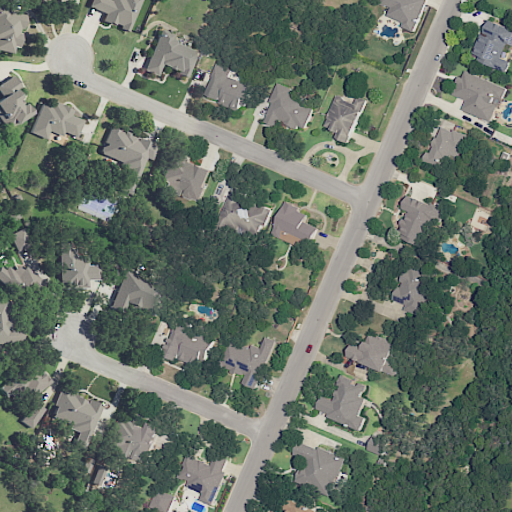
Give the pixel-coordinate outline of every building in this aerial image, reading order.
[(140,0),(90,0),(88,7),(104,13),(101,21),(129,32),(140,0)] [(413,31),(425,0),(379,0),(380,0),(390,5),(386,15),(403,22),(401,26),(413,31)] [(0,50),(17,54),(25,13),(0,8),(0,50)] [(506,70),(510,61),(501,58),(506,44),(511,46),(511,28),(486,19),(472,58),(506,70)] [(187,79),(198,48),(158,33),(144,71),(157,76),(161,65),(178,72),(177,75),(187,79)] [(205,97),(242,109),(250,84),(228,77),(231,68),(215,63),(205,97)] [(466,100),(462,110),(492,122),(506,87),(462,70),(452,95),(466,100)] [(30,115),(16,91),(21,88),(14,76),(0,83),(0,95),(1,98),(0,98),(0,121),(5,129),(30,115)] [(304,133),(315,101),(274,85),(268,102),(270,103),(265,118),(304,133)] [(349,143),(366,99),(356,95),(352,104),(334,97),(323,125),(337,131),(335,137),(349,143)] [(30,133),(45,139),(48,131),(62,137),(64,133),(76,138),(83,120),(71,116),(74,109),(44,98),(30,133)] [(465,135),(439,125),(425,161),(451,171),(465,135)] [(131,195),(145,158),(151,161),(157,145),(109,128),(99,155),(129,166),(119,191),(131,195)] [(210,170),(171,154),(161,180),(167,183),(164,189),(181,196),(182,196),(197,202),(210,170)] [(271,209),(247,200),(249,192),(231,186),(216,229),(226,233),(228,227),(260,238),(271,209)] [(397,236),(421,246),(430,222),(436,224),(443,209),(408,195),(402,209),(407,211),(397,236)] [(304,246),(305,243),(311,245),(318,227),(304,222),(308,211),(282,203),(271,235),(304,246)] [(9,234),(16,250),(30,244),(23,228),(9,234)] [(88,288),(88,280),(99,280),(99,266),(88,266),(88,256),(74,256),(74,242),(59,243),(60,288),(88,288)] [(0,267),(0,281),(20,304),(43,284),(25,264),(12,275),(3,265),(0,267)] [(426,268),(396,274),(399,285),(391,286),(394,303),(405,301),(408,315),(434,310),(426,268)] [(154,319),(165,288),(123,273),(112,304),(154,319)] [(0,344),(21,344),(20,328),(8,328),(7,299),(0,299),(0,344)] [(214,338),(174,322),(162,353),(201,369),(214,338)] [(347,356),(395,376),(399,367),(392,364),(400,345),(369,332),(363,347),(353,343),(347,356)] [(274,340),(264,336),(260,348),(251,345),(250,347),(228,339),(218,366),(244,376),(241,383),(256,389),(274,340)] [(50,381),(35,361),(0,389),(0,390),(7,399),(14,393),(22,404),(50,381)] [(361,429),(365,417),(359,415),(365,398),(362,397),(366,385),(341,376),(332,399),(322,395),(315,412),(361,429)] [(102,405),(89,400),(88,401),(60,391),(49,419),(79,430),(74,444),(86,448),(102,405)] [(20,421),(31,429),(45,409),(33,401),(20,421)] [(159,427),(145,422),(144,427),(119,418),(110,443),(115,445),(112,454),(128,460),(129,457),(146,463),(159,427)] [(367,450),(382,455),(387,439),(372,435),(367,450)] [(345,458),(299,439),(293,455),(307,461),(305,468),(301,466),(294,481),(329,496),(345,458)] [(212,505),(226,472),(223,470),(227,460),(214,454),(210,464),(187,453),(177,476),(188,481),(186,486),(202,493),(199,500),(212,505)] [(105,469),(97,466),(92,482),(99,485),(105,469)] [(162,511),(169,511),(175,495),(155,489),(149,508),(162,511)] [(317,511),(318,510),(290,499),(287,506),(290,507),(288,511),(277,511),(272,510),(271,511),(317,511)]
